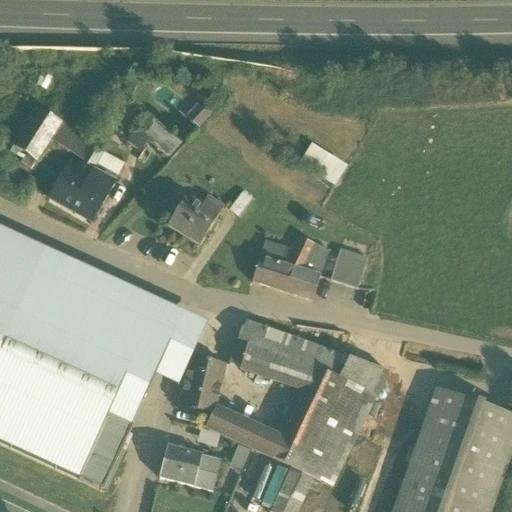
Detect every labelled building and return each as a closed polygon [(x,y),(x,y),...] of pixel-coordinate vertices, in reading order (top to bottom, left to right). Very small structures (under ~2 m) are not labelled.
[(213,114),(201,102),(186,118),(198,130),(213,114)] [(13,147),(37,162),(50,141),(61,126),(61,125),(37,110),(13,147)] [(149,141),(169,158),(181,145),(147,116),(135,130),(144,138),(145,137),(149,141)] [(50,141),(58,146),(69,130),(61,125),(61,126),(50,141)] [(58,146),(68,153),(79,136),(69,130),(58,146)] [(144,138),(135,130),(127,143),(138,153),(149,141),(145,137),(144,138)] [(92,144),(79,136),(68,153),(81,161),(91,146),(92,144)] [(75,171),(88,179),(96,165),(104,153),(91,146),(81,161),(75,171)] [(347,168),(311,146),(298,167),(334,188),(347,168)] [(96,165),(117,176),(124,164),(104,153),(96,165)] [(49,199),(92,223),(117,176),(96,165),(88,179),(75,171),(68,167),(62,177),(49,199)] [(251,200),(242,194),(229,213),(238,219),(251,200)] [(168,228),(200,247),(210,231),(212,233),(216,226),(214,224),(220,215),(204,205),(202,209),(185,199),(168,228)] [(0,229),(0,256),(173,335),(155,376),(178,387),(191,359),(207,324),(0,229)] [(287,269),(301,273),(306,263),(322,270),(327,253),(314,246),(300,240),(287,269)] [(252,284),(312,303),(319,279),(301,273),(287,269),(283,267),(287,251),(265,244),(260,260),(252,284)] [(330,283),(357,291),(367,260),(340,252),(330,283)] [(173,335),(0,256),(0,443),(79,479),(108,417),(131,428),(155,376),(173,335)] [(240,371),(300,392),(321,350),(247,324),(241,331),(233,357),(240,371)] [(269,458),(292,469),(322,484),(331,489),(350,449),(387,373),(321,350),(300,392),(278,440),(269,458)] [(180,409),(212,416),(214,411),(215,411),(225,367),(191,359),(180,409)] [(393,511),(490,511),(511,452),(511,417),(436,390),(407,473),(393,511)] [(209,431),(220,436),(238,445),(251,450),(252,451),(269,458),(278,440),(261,432),(215,411),(214,411),(212,416),(205,430),(206,430),(209,431)] [(103,492),(117,460),(121,451),(132,428),(131,428),(108,417),(79,479),(78,480),(103,492)] [(209,431),(206,430),(206,432),(200,431),(197,443),(216,449),(220,436),(209,431)] [(242,473),(251,450),(238,445),(229,467),(242,473)] [(159,480),(193,489),(201,458),(201,456),(167,447),(159,480)] [(127,454),(121,451),(117,460),(123,462),(127,454)] [(219,463),(201,458),(193,489),(212,493),(218,468),(219,463)] [(117,460),(103,492),(108,494),(123,462),(117,460)] [(317,494),(322,484),(292,469),(271,511),(297,511),(308,489),(317,494)]
